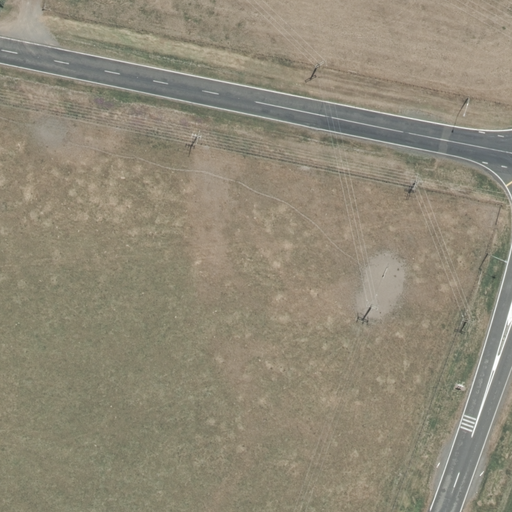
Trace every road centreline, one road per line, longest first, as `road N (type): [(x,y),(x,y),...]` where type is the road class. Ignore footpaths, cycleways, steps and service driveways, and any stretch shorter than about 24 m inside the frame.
road 1 (unclassified): [(0,47),(511,152)]
road 2 (unclassified): [(436,511),(511,304)]
